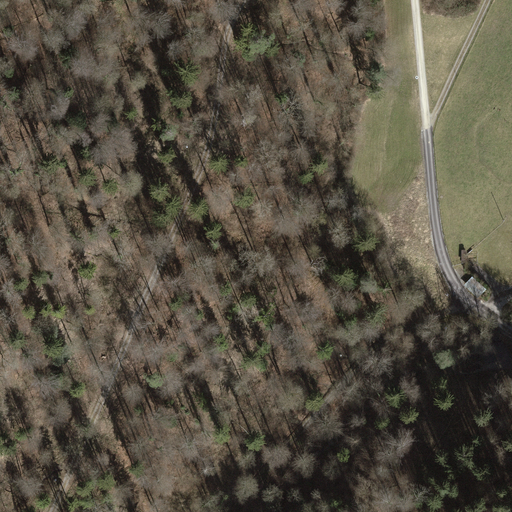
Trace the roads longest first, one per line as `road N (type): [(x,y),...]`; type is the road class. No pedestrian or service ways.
road 1 (track): [(252,0),(223,39),(191,198),(50,511)]
road 2 (track): [(465,297),(369,352),(232,511)]
road 3 (track): [(426,132),(443,262),(465,297)]
road 4 (track): [(487,0),(426,132)]
road 5 (track): [(414,0),(426,132)]
